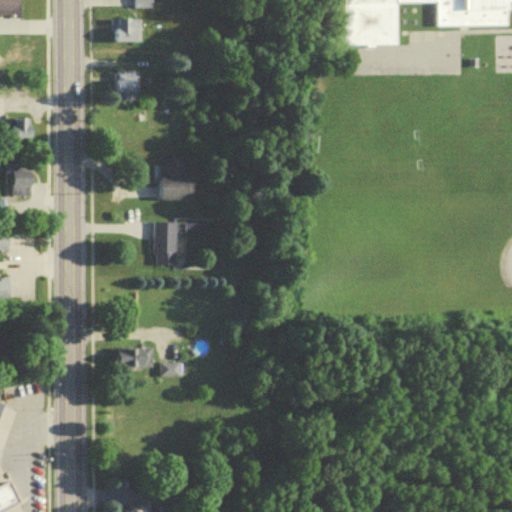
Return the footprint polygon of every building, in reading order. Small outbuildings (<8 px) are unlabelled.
[(0,0),(0,19),(19,20),(19,0),(0,0)] [(133,0),(134,13),(152,13),(152,0),(133,0)] [(511,0),(336,0),(337,42),(392,42),(391,0),(429,0),(430,21),(459,21),(503,21),(503,7),(506,7),(506,0),(511,0)] [(140,25),(115,25),(115,48),(140,48),(140,25)] [(138,105),(138,74),(116,74),(116,105),(138,105)] [(14,142),(32,142),(32,123),(14,123),(14,142)] [(156,177),(156,156),(179,156),(179,177),(156,177)] [(6,200),(31,200),(31,165),(6,165),(6,200)] [(156,177),(153,177),(153,194),(184,195),(184,177),(179,177),(156,177)] [(154,201),(154,189),(142,189),(142,201),(154,201)] [(174,270),(175,226),(153,226),(152,270),(174,270)] [(0,284),(0,256),(8,257),(8,242),(0,242),(0,303),(9,303),(8,284),(0,284)] [(151,352),(115,352),(115,372),(151,372),(151,352)] [(0,506),(13,500),(4,479),(0,480),(0,506)]
